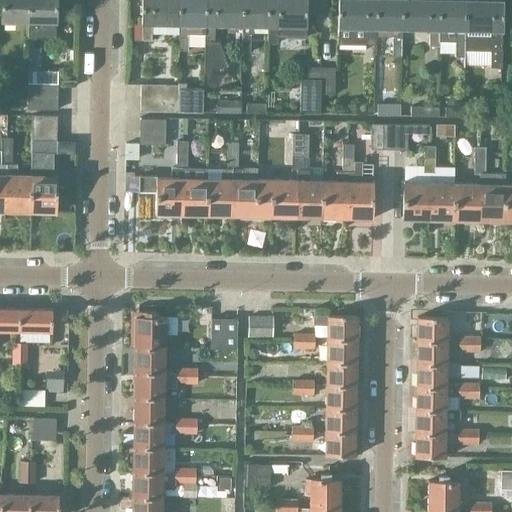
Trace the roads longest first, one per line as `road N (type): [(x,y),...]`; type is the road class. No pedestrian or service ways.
road 1 (residential): [(385,283),(96,277)]
road 2 (residential): [(96,277),(101,0)]
road 3 (residential): [(91,511),(96,277)]
road 4 (residential): [(381,511),(385,283)]
road 5 (residential): [(511,285),(385,283)]
